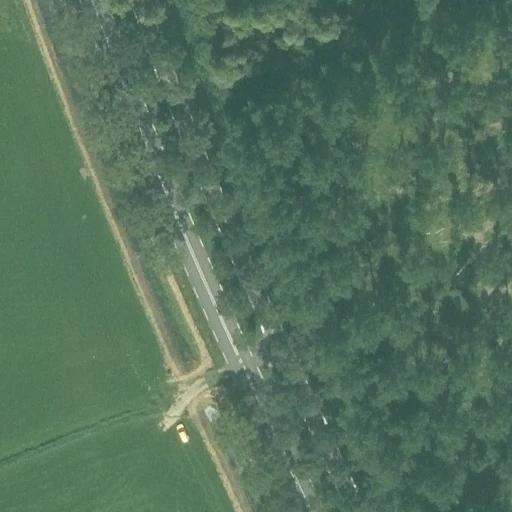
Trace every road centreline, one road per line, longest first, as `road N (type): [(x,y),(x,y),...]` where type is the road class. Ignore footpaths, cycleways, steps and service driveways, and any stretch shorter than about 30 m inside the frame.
road 1 (primary): [(311,511),(139,135),(94,0)]
road 2 (unclassified): [(355,511),(181,120),(138,0)]
